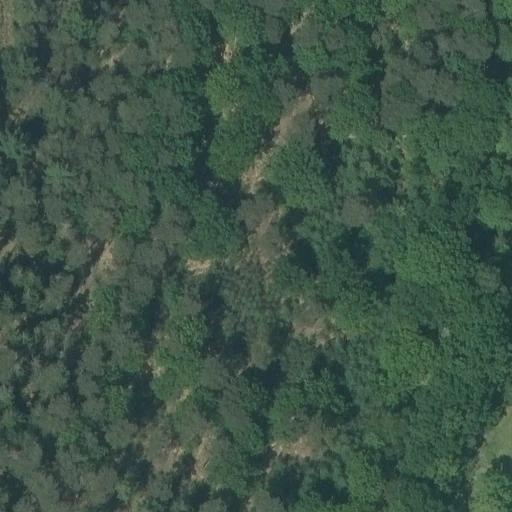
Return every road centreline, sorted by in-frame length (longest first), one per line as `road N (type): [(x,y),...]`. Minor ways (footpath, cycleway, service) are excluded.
road 1 (track): [(32,511),(110,0)]
road 2 (track): [(511,65),(371,511)]
